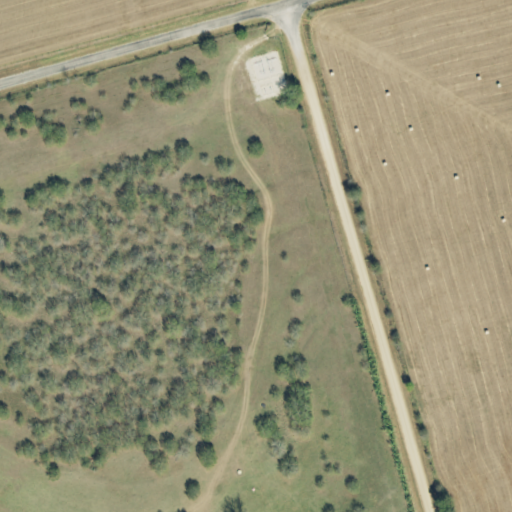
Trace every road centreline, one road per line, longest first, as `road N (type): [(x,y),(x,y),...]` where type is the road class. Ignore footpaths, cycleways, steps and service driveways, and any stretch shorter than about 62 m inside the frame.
road 1 (residential): [(435,511),(289,2)]
road 2 (residential): [(0,83),(295,0)]
